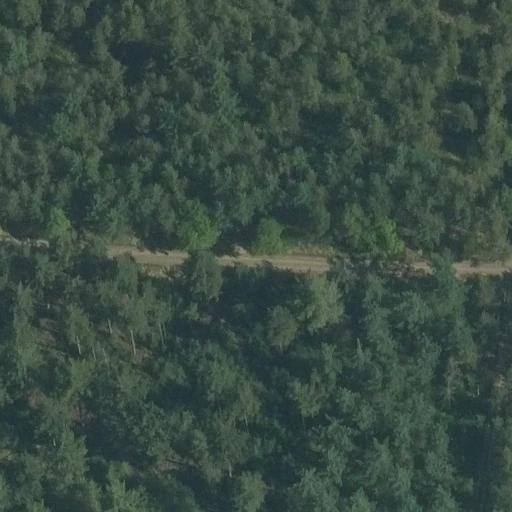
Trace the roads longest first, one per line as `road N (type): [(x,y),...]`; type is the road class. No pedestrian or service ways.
road 1 (track): [(0,250),(511,276)]
road 2 (track): [(462,511),(511,232)]
